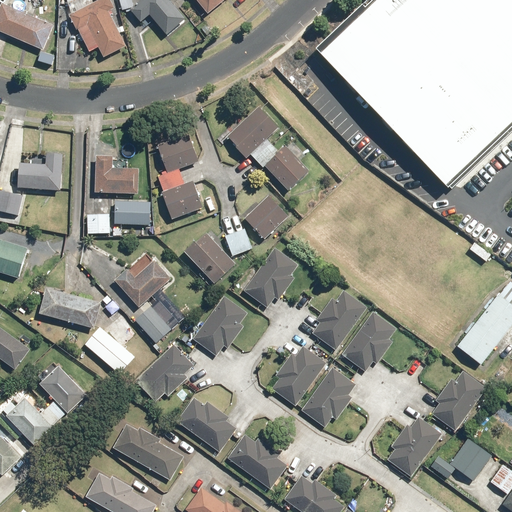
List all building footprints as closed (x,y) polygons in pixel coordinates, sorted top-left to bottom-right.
[(116,22),(116,23),(105,0),(102,0),(73,13),(90,50),(101,45),(106,56),(127,47),(116,22)] [(146,20),(152,14),(172,36),(191,19),(173,0),(144,0),(135,9),(146,20)] [(202,0),(214,14),(231,0),(202,0)] [(316,50),(450,186),(511,125),(511,0),(376,0),(361,15),(358,12),(316,50)] [(53,24),(7,5),(0,20),(0,29),(43,47),(53,24)] [(229,136),(249,157),(254,153),(293,190),(302,180),(303,180),(313,170),(288,146),(284,151),(270,138),(282,126),(262,105),(229,136)] [(186,184),(182,169),(202,162),(192,134),(161,146),(170,171),(159,174),(165,191),(174,218),(195,211),(205,208),(197,181),(186,184)] [(63,190),(64,181),(65,172),(65,166),(66,153),(49,152),(49,165),(24,163),(22,187),(63,190)] [(99,184),(98,192),(141,194),(143,169),(116,168),(116,155),(99,155),(98,184),(99,184)] [(1,191),(0,195),(0,211),(20,217),(25,197),(1,191)] [(272,194),(248,218),(268,239),(292,215),(272,194)] [(119,224),(152,225),(153,201),(120,200),(119,224)] [(110,216),(91,215),(90,232),(110,233),(110,216)] [(236,256),(255,247),(247,227),(227,235),(236,256)] [(237,260),(210,233),(188,255),(215,282),(237,260)] [(0,238),(0,270),(21,279),(32,251),(0,238)] [(184,320),(170,304),(170,303),(159,291),(173,279),(148,251),(118,277),(143,306),(144,304),(149,309),(138,318),(159,342),(184,320)] [(279,252),(248,290),(269,307),(300,268),(279,252)] [(511,284),(508,281),(495,298),(457,351),(478,366),(511,317),(511,284)] [(44,313),(97,327),(103,302),(50,289),(44,313)] [(312,333),(335,349),(364,308),(341,292),(312,333)] [(226,298),(198,337),(222,353),(249,314),(226,298)] [(341,355),(365,371),(393,330),(370,314),(341,355)] [(121,315),(106,328),(122,346),(137,333),(121,315)] [(0,351),(21,366),(33,348),(0,325),(0,351)] [(175,346),(143,376),(165,399),(197,369),(175,346)] [(271,390),(294,406),(322,366),(299,350),(271,390)] [(43,383),(59,400),(43,414),(29,399),(11,415),(31,436),(36,442),(89,394),(78,382),(78,383),(62,366),(43,383)] [(432,413),(455,429),(483,388),(460,372),(432,413)] [(299,414),(323,430),(351,389),(328,373),(299,414)] [(195,399),(177,422),(217,453),(235,430),(195,399)] [(385,462),(408,478),(436,437),(413,421),(385,462)] [(131,422),(116,448),(171,480),(186,454),(131,422)] [(0,475),(3,473),(4,475),(23,456),(0,431),(0,475)] [(240,434),(224,458),(267,488),(284,465),(240,434)] [(468,440),(450,465),(472,481),(491,455),(468,440)] [(451,472),(434,460),(428,469),(445,480),(451,472)] [(104,468),(91,494),(125,511),(152,511),(161,497),(104,468)] [(511,477),(499,468),(489,483),(506,495),(511,485),(511,477)] [(302,473),(283,501),(299,511),(338,511),(345,503),(302,473)] [(185,511),(235,511),(201,489),(185,511)] [(511,511),(511,490),(501,506),(509,511),(511,511)] [(38,511),(27,503),(20,511),(38,511)]
